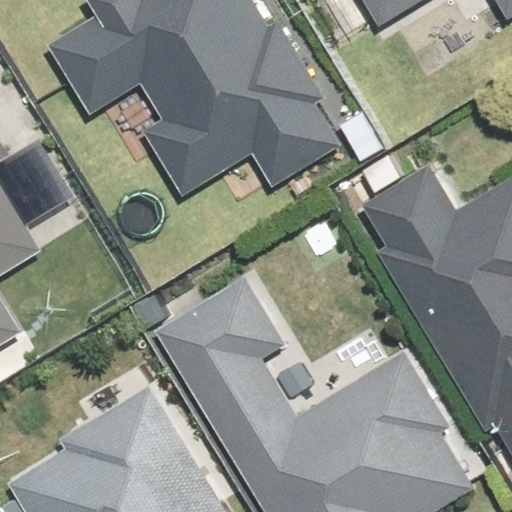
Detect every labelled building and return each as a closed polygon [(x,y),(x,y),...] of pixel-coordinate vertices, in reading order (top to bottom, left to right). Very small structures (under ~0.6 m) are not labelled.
[(110,0),(119,14),(68,41),(109,114),(163,84),(183,120),(161,132),(198,198),(277,153),(292,180),(357,145),(334,103),(341,100),(299,24),(285,32),(267,0),(110,0)] [(511,0),(379,0),(394,25),(438,0),(511,0)] [(0,111),(0,356),(36,335),(4,281),(56,250),(8,170),(28,157),(0,111)] [(94,198),(58,142),(16,169),(51,226),(94,198)] [(405,245),(397,249),(507,435),(511,432),(511,194),(476,215),(450,169),(383,207),(405,245)] [(267,277),(177,330),(286,511),(452,511),(491,489),(456,432),(467,427),(424,356),(314,420),(286,373),(306,360),(299,348),(306,343),(267,277)] [(247,511),(168,385),(77,442),(84,454),(30,489),(44,511),(247,511)]
